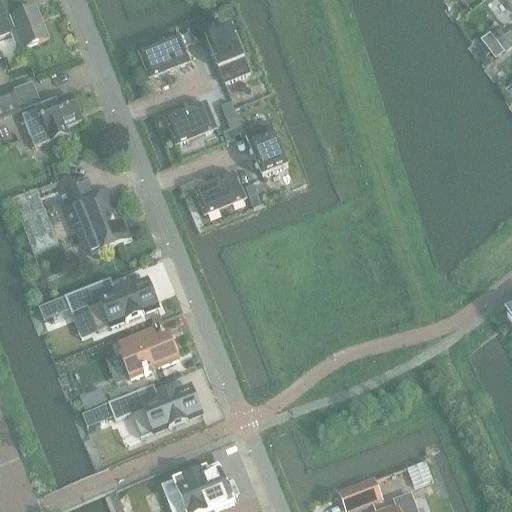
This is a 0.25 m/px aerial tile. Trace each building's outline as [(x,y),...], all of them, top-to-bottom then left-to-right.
[(49,42),(36,10),(18,17),(12,2),(0,7),(0,40),(11,36),(18,54),(49,42)] [(251,77),(232,32),(207,42),(225,88),(251,77)] [(190,66),(184,50),(195,46),(191,36),(180,40),(139,57),(150,82),(190,66)] [(490,36),(480,43),(488,53),(497,45),(493,40),(490,36)] [(497,45),(488,53),(495,62),(505,55),(497,45)] [(21,113),(12,91),(0,95),(0,112),(3,120),(21,113)] [(66,130),(81,124),(71,97),(37,111),(38,112),(22,118),(35,151),(69,137),(66,130)] [(234,113),(231,105),(221,109),(224,117),(234,113)] [(217,132),(207,107),(166,123),(176,149),(217,132)] [(237,120),(234,113),(224,117),(227,124),(237,120)] [(270,124),(244,135),(262,180),(288,170),(270,124)] [(223,136),(227,146),(235,143),(230,133),(223,136)] [(246,203),(235,177),(194,194),(205,219),(246,203)] [(122,221),(124,220),(114,194),(95,201),(88,183),(59,194),(72,228),(80,225),(93,258),(130,242),(122,221)] [(257,198),(253,188),(245,191),(249,201),(254,213),(261,209),(257,198)] [(36,194),(12,203),(39,268),(62,258),(36,194)] [(110,283),(65,301),(70,314),(72,318),(88,312),(97,336),(125,325),(126,326),(144,319),(143,317),(158,311),(148,284),(132,290),(132,289),(116,296),(110,283)] [(41,310),(39,311),(44,325),(47,324),(63,317),(58,304),(41,310)] [(151,332),(119,345),(124,356),(121,357),(131,383),(144,377),(145,379),(149,377),(148,375),(178,363),(168,338),(156,343),(151,332)] [(154,389),(108,408),(114,421),(115,425),(131,418),(141,443),(169,431),(170,433),(187,425),(187,424),(202,418),(191,391),(176,397),(175,396),(159,403),(154,389)] [(102,392),(80,401),(85,415),(108,405),(102,392)] [(84,417),(82,418),(88,432),(90,431),(107,424),(101,411),(84,417)] [(426,465),(407,473),(414,491),(433,483),(426,465)] [(181,483),(164,490),(172,511),(221,511),(234,507),(232,502),(227,489),(226,489),(225,489),(218,469),(191,479),(190,478),(180,481),(181,483)] [(353,511),(380,502),(374,485),(341,498),(346,511),(353,511)] [(108,497),(113,511),(135,511),(127,490),(108,497)]
